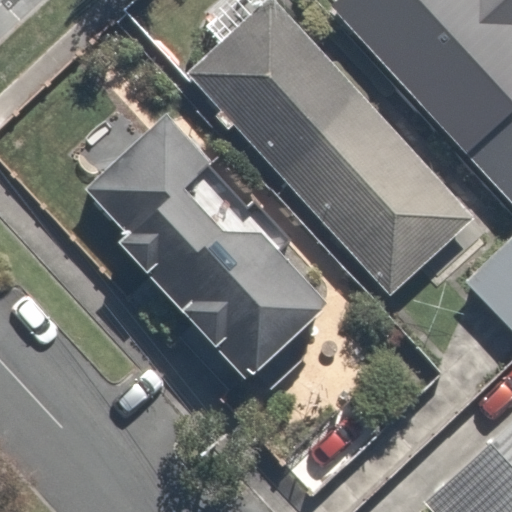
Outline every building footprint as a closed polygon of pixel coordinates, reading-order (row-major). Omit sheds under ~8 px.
[(217,51),(183,85),(393,303),(474,225),(257,0),(240,0),(203,36),(217,51)] [(511,0),(351,0),(328,22),(476,178),(485,170),(511,198),(511,0)] [(181,144),(119,204),(149,235),(109,273),(245,413),(347,315),(181,144)] [(511,241),(463,294),(511,339),(511,241)] [(511,511),(511,425),(426,511),(511,511)]
